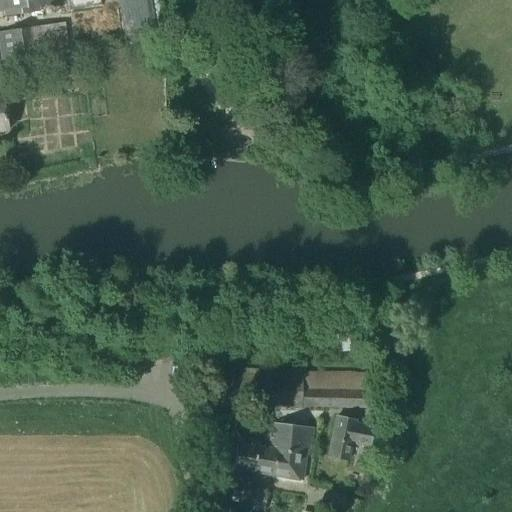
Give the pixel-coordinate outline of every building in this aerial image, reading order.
[(0,0),(0,11),(60,3),(59,0),(0,0)] [(64,24),(0,32),(0,53),(1,61),(68,52),(64,25),(64,24)] [(0,131),(8,131),(0,76),(0,131)] [(372,408),(381,408),(382,393),(373,392),(373,391),(365,391),(366,374),(303,372),(303,378),(202,376),(201,405),(372,409),(372,408)] [(336,417),(334,427),(328,457),(348,461),(351,444),(369,448),(373,428),(355,424),(356,421),(336,417)] [(309,456),(313,429),(287,426),(287,422),(281,421),(281,425),(273,424),(269,449),(259,448),(260,442),(250,441),(250,436),(243,435),(243,440),(238,440),(234,470),(274,476),(278,451),(305,455),(305,456),(309,456)] [(302,480),(305,456),(305,455),(278,451),(274,476),(302,480)] [(242,510),(255,511),(263,511),(268,491),(246,487),(245,493),(244,493),(233,491),(231,502),(242,504),(243,504),(242,510)]
